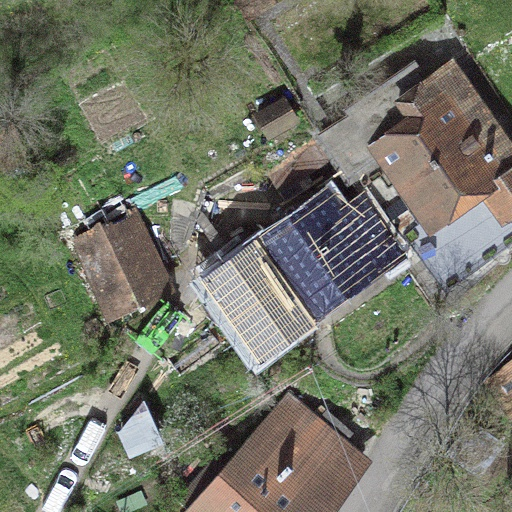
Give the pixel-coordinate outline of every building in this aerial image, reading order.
[(269,0),(239,0),(248,14),(269,0)] [(511,237),(511,150),(450,63),(407,94),(396,76),(347,110),(351,116),(321,135),(347,174),(353,170),(363,185),(391,168),(410,193),(388,209),(445,286),(511,237)] [(283,100),(257,115),(269,135),(295,120),(283,100)] [(268,174),(279,190),(332,155),(321,140),(268,174)] [(325,193),(256,242),(309,317),(399,251),(360,196),(337,211),(325,193)] [(130,213),(75,240),(109,313),(164,288),(130,213)] [(261,352),(309,317),(256,242),(207,279),(261,352)] [(511,363),(488,382),(511,413),(511,363)] [(199,497),(185,511),(330,511),(361,460),(341,442),(350,431),(326,410),(316,422),(286,396),(216,477),(207,468),(189,488),(199,497)]
